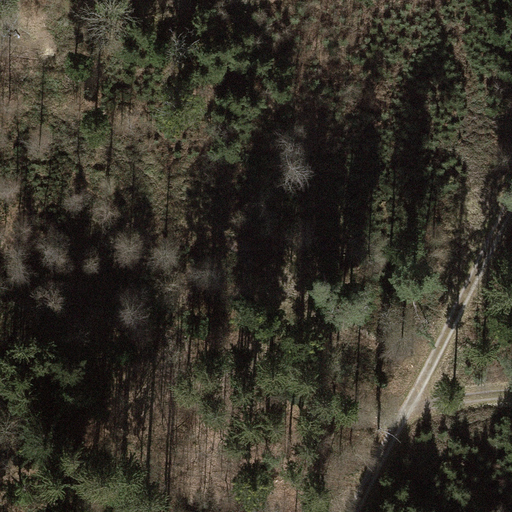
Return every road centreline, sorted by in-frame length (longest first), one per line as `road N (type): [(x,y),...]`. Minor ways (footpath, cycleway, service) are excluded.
road 1 (track): [(0,75),(106,143),(288,280),(410,391)]
road 2 (track): [(511,193),(352,511)]
